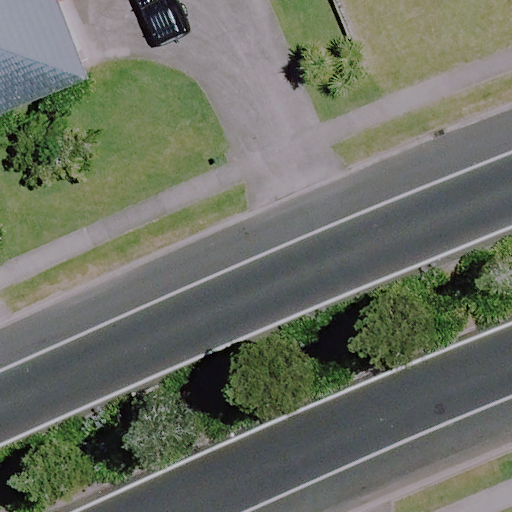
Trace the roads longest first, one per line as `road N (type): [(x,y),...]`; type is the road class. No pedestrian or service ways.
road 1 (secondary): [(0,409),(511,193)]
road 2 (secondary): [(511,365),(168,511)]
